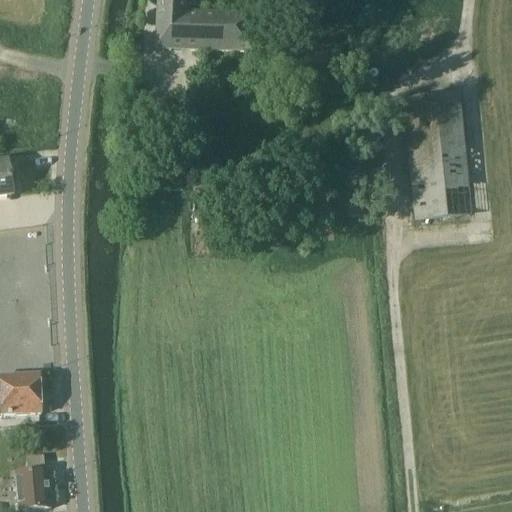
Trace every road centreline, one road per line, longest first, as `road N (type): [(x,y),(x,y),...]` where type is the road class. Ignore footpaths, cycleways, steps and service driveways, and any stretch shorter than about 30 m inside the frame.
road 1 (tertiary): [(83,511),(68,205),(91,0)]
road 2 (track): [(413,511),(393,246),(393,99),(463,52)]
road 3 (track): [(393,246),(485,234),(463,52),(470,0)]
